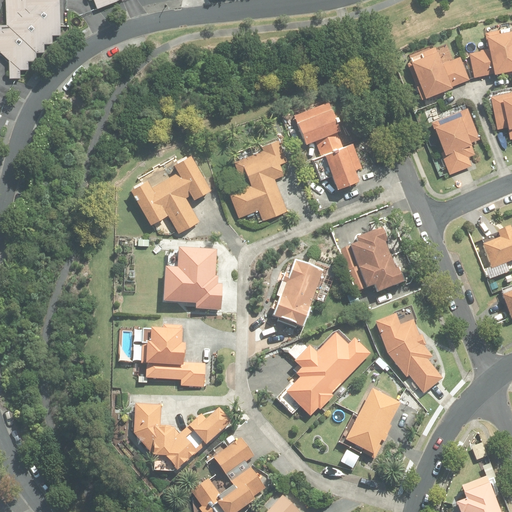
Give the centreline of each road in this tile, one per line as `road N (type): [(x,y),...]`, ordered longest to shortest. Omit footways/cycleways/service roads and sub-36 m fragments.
road 1 (residential): [(415,505),(312,476),(247,402),(241,380),(248,252),(412,186)]
road 2 (residential): [(0,219),(31,112),(86,48),(146,22),(325,0)]
road 3 (residential): [(427,221),(491,380)]
road 4 (residential): [(415,505),(439,446),(491,380)]
